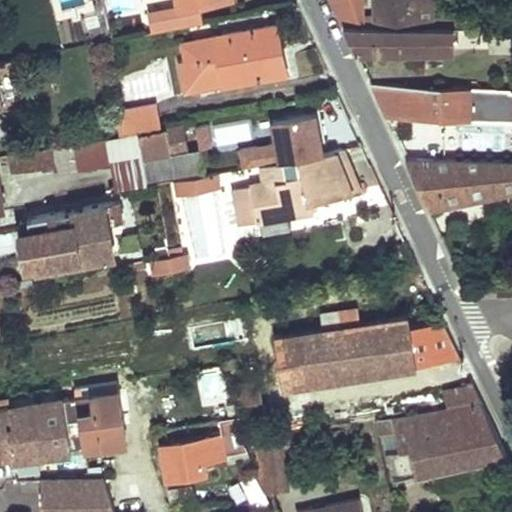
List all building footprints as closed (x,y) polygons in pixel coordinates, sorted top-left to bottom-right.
[(363,0),(333,0),(344,25),(419,23),(418,0),(376,0),(376,13),(364,12),(363,0)] [(433,24),(432,15),(433,15),(433,0),(418,0),(419,23),(433,24)] [(455,27),(475,26),(475,14),(433,15),(432,15),(433,24),(456,24),(455,27)] [(281,46),(276,22),(212,35),(216,55),(208,57),(208,54),(187,58),(179,60),(185,90),(221,83),(221,84),(274,74),(270,49),(281,46)] [(511,46),(511,24),(475,26),(455,27),(456,24),(433,24),(419,23),(344,25),(357,50),(456,47),(511,46)] [(212,35),(184,40),(187,58),(208,54),(208,57),(216,55),(212,35)] [(286,72),(281,46),(270,49),(274,74),(286,72)] [(511,85),(372,82),(387,113),(511,116),(511,85)] [(116,111),(120,132),(160,124),(157,102),(116,111)] [(328,150),(321,109),(315,110),(322,151),(328,150)] [(280,159),(306,154),(322,151),(315,110),(273,118),(280,159)] [(207,141),(204,122),(196,123),(199,142),(207,141)] [(75,143),(74,140),(46,145),(24,149),(11,152),(14,170),(77,158),(79,167),(114,161),(118,184),(201,169),(196,146),(187,148),(183,124),(167,127),(167,126),(75,143)] [(22,137),(24,149),(46,145),(43,133),(22,137)] [(417,145),(417,155),(434,156),(434,144),(417,145)] [(351,170),(342,147),(328,150),(322,151),(306,154),(280,159),(261,163),(264,179),(234,185),(240,222),(318,208),(317,198),(359,189),(351,170)] [(511,157),(434,156),(417,155),(406,155),(430,207),(511,187),(511,157)] [(119,197),(28,215),(28,217),(38,266),(114,251),(109,222),(123,220),(119,197)] [(38,266),(28,217),(20,219),(16,225),(26,268),(38,266)] [(169,254),(153,258),(156,272),(188,266),(185,251),(169,254)] [(357,321),(355,307),(324,312),(326,325),(357,321)] [(275,334),(283,384),(461,355),(445,319),(409,325),(407,312),(357,321),(326,325),(275,334)] [(224,369),(238,366),(237,358),(223,360),(224,369)] [(472,379),(445,388),(448,405),(481,398),(472,379)] [(260,386),(254,387),(253,380),(236,383),(241,411),(264,408),(260,386)] [(123,422),(118,389),(63,397),(71,447),(120,440),(117,423),(122,422),(123,422)] [(63,397),(10,407),(13,426),(9,427),(14,458),(71,449),(71,447),(63,397)] [(481,398),(448,405),(378,418),(381,432),(395,429),(399,447),(386,450),(392,478),(505,452),(481,398)] [(13,426),(10,407),(0,408),(0,459),(14,458),(9,427),(13,426)] [(204,461),(227,456),(222,432),(160,443),(166,481),(207,473),(204,461)] [(280,464),(276,447),(249,452),(253,471),(258,478),(266,491),(286,487),(280,464)] [(145,511),(145,510),(133,511),(115,511),(104,475),(42,477),(43,511),(145,511)] [(363,511),(360,498),(297,511),(363,511)] [(256,511),(273,511),(268,504),(267,500),(256,501),(256,511)]
